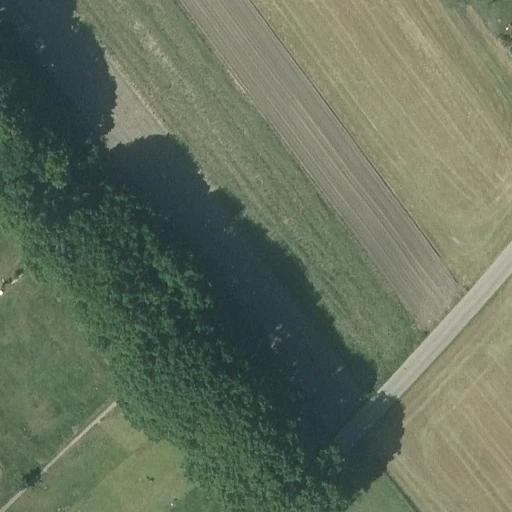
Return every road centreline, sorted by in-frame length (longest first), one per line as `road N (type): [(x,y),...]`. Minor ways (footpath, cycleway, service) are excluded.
road 1 (track): [(301,492),(0,119)]
road 2 (unclassified): [(281,511),(511,258)]
